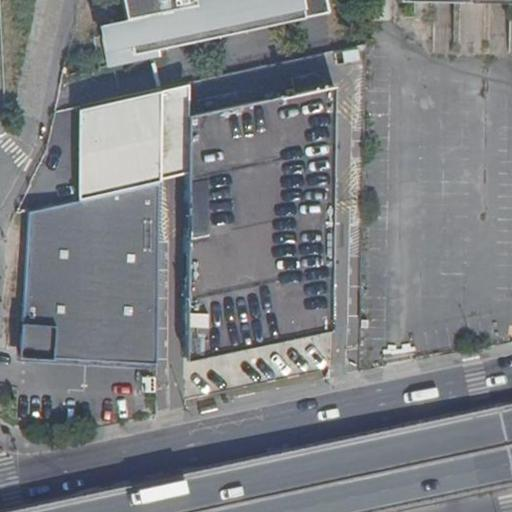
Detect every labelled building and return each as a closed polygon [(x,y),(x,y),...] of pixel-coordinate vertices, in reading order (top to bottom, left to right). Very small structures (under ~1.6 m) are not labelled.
[(122,0),(127,21),(112,24),(107,27),(105,29),(104,33),(104,37),(105,41),(108,43),(110,45),(114,57),(260,25),(330,10),(327,0),(122,0)] [(188,115),(188,82),(161,88),(160,139),(159,139),(158,181),(186,175),(188,115)] [(332,84),(188,115),(186,175),(183,359),(328,328),(331,163),(332,84)] [(160,139),(161,88),(82,105),(93,154),(159,139),(160,139)] [(159,139),(93,154),(101,194),(158,181),(159,139)] [(158,181),(101,194),(28,211),(23,306),(21,357),(152,361),(158,181)]
